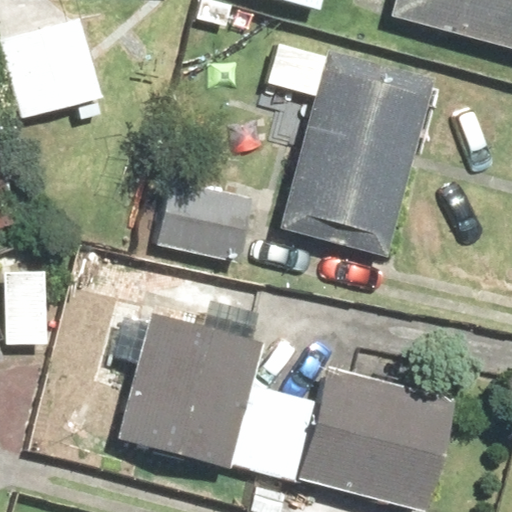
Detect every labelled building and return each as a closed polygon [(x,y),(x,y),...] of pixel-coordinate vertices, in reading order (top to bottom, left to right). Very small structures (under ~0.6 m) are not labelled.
[(301,0),(268,0),(300,8),(301,0)] [(511,0),(386,0),(381,17),(511,56),(511,0)] [(70,21),(0,38),(0,117),(1,121),(89,100),(70,21)] [(426,82),(316,52),(267,229),(376,260),(426,82)] [(238,196),(151,185),(142,249),(229,261),(238,196)] [(48,274),(0,270),(0,340),(42,344),(48,274)] [(218,477),(250,346),(141,320),(109,450),(218,477)] [(313,374),(285,481),(404,511),(406,511),(434,406),(313,374)]
